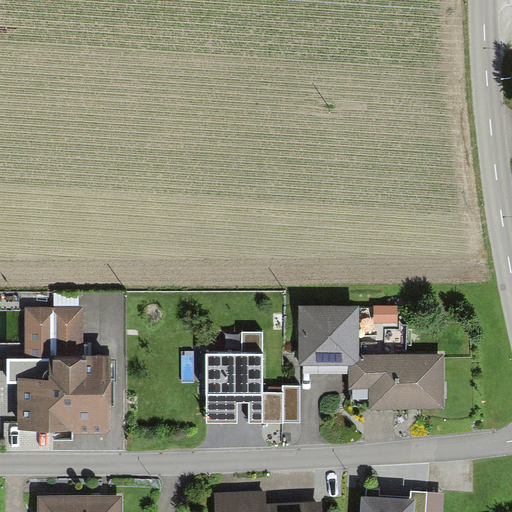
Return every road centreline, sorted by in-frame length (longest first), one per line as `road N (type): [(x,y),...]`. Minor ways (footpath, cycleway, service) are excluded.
road 1 (residential): [(511,440),(325,457),(0,462)]
road 2 (secondary): [(481,0),(511,286)]
